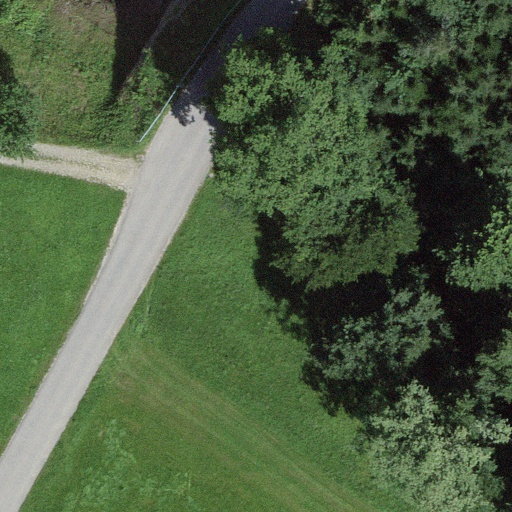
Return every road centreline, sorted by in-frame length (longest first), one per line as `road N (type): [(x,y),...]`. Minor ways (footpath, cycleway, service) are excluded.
road 1 (track): [(285,0),(234,72),(0,508)]
road 2 (track): [(0,147),(183,174)]
